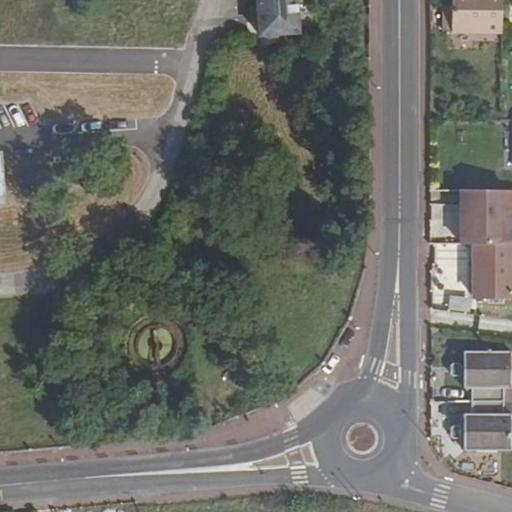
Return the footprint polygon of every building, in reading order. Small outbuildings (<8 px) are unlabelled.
[(257,0),(259,34),(297,32),(295,0),(257,0)] [(447,0),(447,7),(447,28),(447,34),(498,34),(498,0),(447,0)] [(436,228),(450,229),(450,201),(436,201),(436,228)] [(473,298),(511,299),(511,248),(474,247),(473,298)] [(447,310),(468,311),(469,297),(448,296),(447,310)] [(467,402),(500,402),(500,389),(507,389),(507,353),(460,352),(460,367),(456,367),(454,365),(450,364),(447,367),(447,373),(450,376),(453,377),(456,375),(460,374),(460,389),(467,389),(467,402)] [(500,402),(467,402),(467,416),(460,416),(459,430),(455,430),(453,428),(450,428),(447,431),(447,437),(449,440),(453,440),(456,437),(459,438),(459,452),(506,453),(507,415),(499,415),(500,402)]
